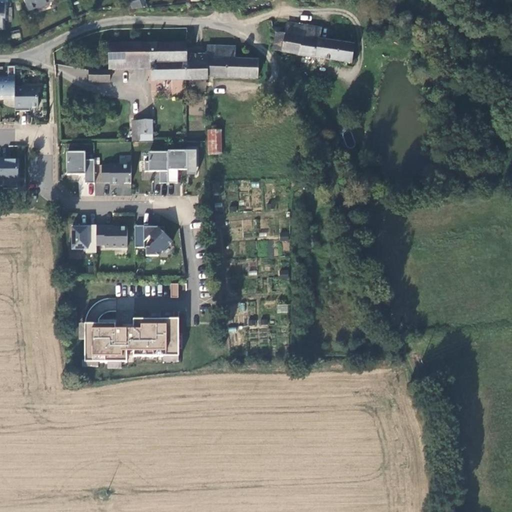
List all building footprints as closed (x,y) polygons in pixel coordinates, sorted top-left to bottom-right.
[(25,0),(29,9),(50,0),(25,0)] [(276,33),(273,50),(299,55),(352,63),(355,45),(320,40),(322,28),(287,23),(286,34),(276,33)] [(151,80),(186,80),(187,54),(187,43),(110,44),(110,70),(151,69),(151,80)] [(235,59),(236,46),(207,45),(207,54),(187,54),(186,80),(208,79),(208,76),(258,78),(259,59),(235,59)] [(15,87),(15,68),(8,68),(8,76),(0,76),(0,96),(15,96),(15,87)] [(90,70),(90,82),(110,82),(110,71),(90,70)] [(15,87),(15,96),(15,111),(30,111),(30,108),(38,108),(39,87),(15,87)] [(153,120),(133,121),(133,141),(153,141),(153,120)] [(209,155),(222,155),(222,130),(208,131),(209,155)] [(168,151),(168,153),(168,183),(178,184),(178,170),(188,170),(188,151),(168,151)] [(197,151),(188,151),(188,170),(187,176),(197,176),(197,151)] [(86,153),(67,152),(67,175),(85,175),(85,183),(95,183),(95,160),(86,160),(86,153)] [(168,183),(168,153),(149,153),(149,162),(145,162),(145,172),(159,172),(159,183),(168,183)] [(4,159),(0,158),(0,186),(4,186),(4,180),(18,180),(19,160),(4,160),(4,159)] [(131,165),(102,165),(102,183),(110,183),(110,185),(119,185),(120,184),(131,183),(131,165)] [(97,246),(97,226),(78,226),(78,228),(72,228),(72,249),(87,250),(87,253),(96,253),(97,246)] [(114,226),(97,226),(97,246),(105,246),(105,248),(128,248),(128,228),(114,228),(114,226)] [(150,226),(135,226),(135,248),(144,248),(145,242),(150,236),(155,242),(151,247),(146,247),(146,256),(158,256),(173,242),(164,234),(165,228),(150,227),(150,226)] [(277,313),(287,312),(287,304),(277,305),(277,313)] [(172,320),(134,319),(134,330),(123,329),(123,325),(92,324),(85,324),(85,361),(100,361),(100,363),(127,362),(127,357),(127,351),(134,351),(134,357),(164,357),(164,356),(179,356),(179,334),(172,334),(172,320)]
